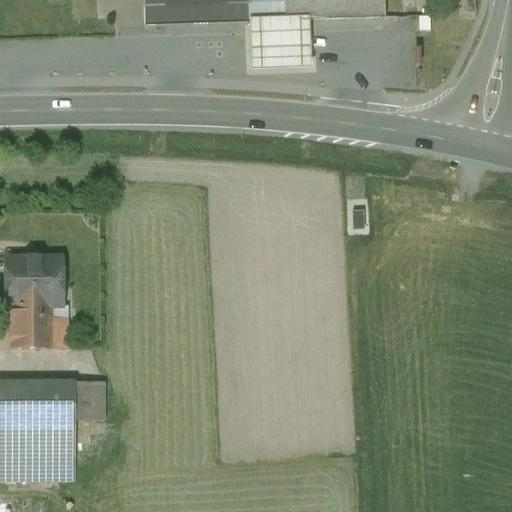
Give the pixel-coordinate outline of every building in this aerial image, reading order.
[(143,0),(144,27),(251,23),(251,0),(143,0)] [(284,22),(283,0),(251,0),(251,23),(284,22)] [(383,0),(283,0),(284,22),(311,21),(384,19),(383,0)] [(251,23),(253,73),(313,71),(311,21),(251,23)] [(43,260),(39,257),(26,258),(23,261),(6,261),(6,308),(10,308),(10,351),(67,351),(67,320),(52,320),(52,307),(60,307),(60,287),(65,284),(64,268),(60,265),(60,260),(43,260)] [(37,385),(0,384),(0,432),(38,433),(38,423),(37,423),(37,385)] [(103,384),(73,385),(73,423),(103,422),(103,384)] [(73,385),(37,385),(37,423),(38,423),(38,433),(73,433),(73,423),(73,385)] [(38,433),(0,432),(0,483),(73,483),(73,433),(38,433)]
